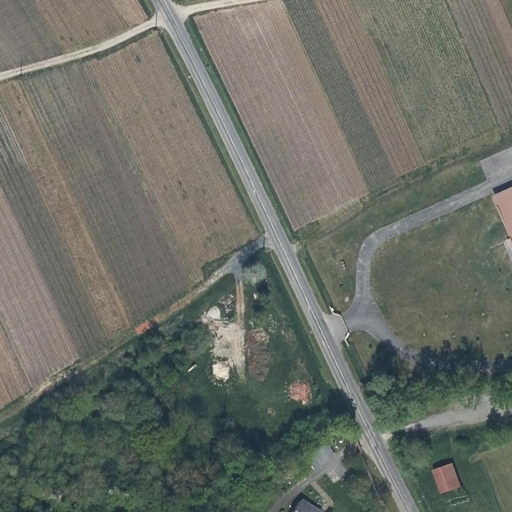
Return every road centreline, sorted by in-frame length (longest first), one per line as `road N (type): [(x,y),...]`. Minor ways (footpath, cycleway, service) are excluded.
road 1 (secondary): [(411,511),(162,0)]
road 2 (track): [(0,419),(170,314),(274,231)]
road 3 (track): [(172,16),(0,78)]
